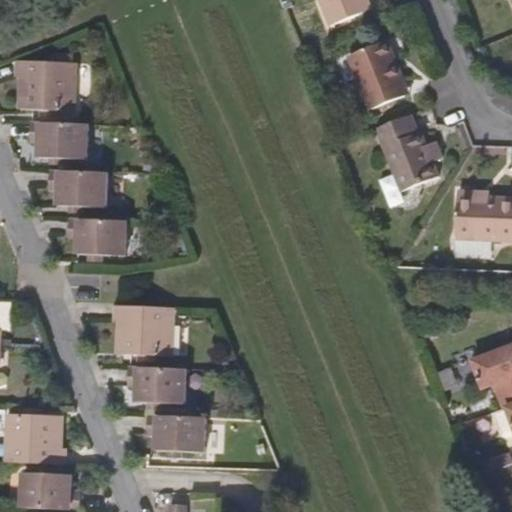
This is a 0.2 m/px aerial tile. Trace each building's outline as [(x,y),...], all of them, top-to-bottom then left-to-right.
[(322,0),(333,27),(375,12),(370,0),(322,0)] [(391,43),(385,45),(393,63),(398,62),(391,43)] [(393,63),(385,45),(360,55),(376,94),(378,93),(383,107),(407,97),(401,83),(406,81),(398,62),(393,63)] [(50,55),(49,64),(70,65),(71,57),(50,55)] [(19,109),(40,110),(56,110),(71,111),(73,65),(70,65),(49,64),(17,62),(16,76),(22,77),(19,109)] [(412,96),(406,81),(401,83),(407,97),(412,96)] [(413,116),(378,130),(403,193),(440,179),(423,135),(420,135),(413,116)] [(88,126),(30,123),(29,141),(39,141),(38,158),(86,159),(88,126)] [(107,174),(50,171),(49,189),(59,190),(58,209),(105,211),(107,174)] [(511,243),(511,201),(492,201),(461,200),(460,242),(511,243)] [(78,256),(124,258),(126,223),(68,220),(68,241),(78,241),(78,256)] [(174,310),(118,308),(117,324),(120,324),(120,355),(138,357),(155,358),(172,358),(174,310)] [(505,403),(509,402),(511,400),(511,339),(474,354),(485,381),(496,378),(505,403)] [(188,370),(129,368),(129,388),(139,389),(138,405),(186,408),(188,370)] [(505,403),(495,406),(503,428),(510,431),(511,429),(511,408),(509,402),(505,403)] [(44,408),(27,406),(27,416),(43,418),(44,408)] [(12,464),(66,466),(67,448),(62,448),(63,418),(43,418),(27,416),(13,416),(12,464)] [(206,419),(150,418),(149,438),(158,438),(157,454),(168,454),(183,455),(204,456),(206,419)] [(24,509),(85,511),(85,491),(74,491),(74,476),(25,474),(24,509)]
